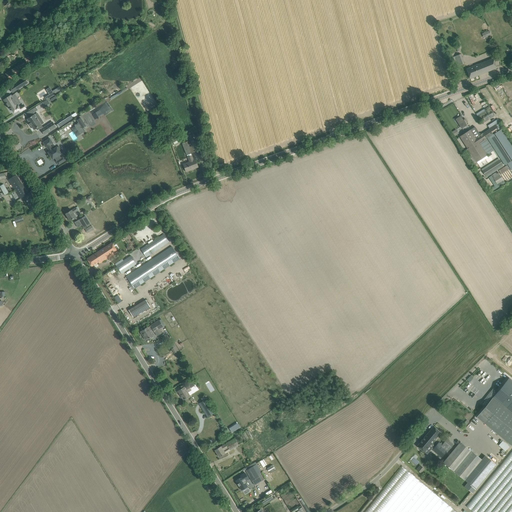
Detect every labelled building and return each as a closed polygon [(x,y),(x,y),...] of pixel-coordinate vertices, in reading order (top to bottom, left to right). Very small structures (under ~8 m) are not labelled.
[(456,59),(454,59),(457,66),(464,63),(461,54),(455,56),(456,59)] [(497,68),(495,63),(493,59),(466,69),(470,79),(497,68)] [(9,72),(6,74),(9,79),(11,81),(14,79),(13,76),(22,70),(19,65),(9,72)] [(24,78),(14,85),(17,90),(27,83),(24,78)] [(473,105),(478,102),(473,93),(468,96),(473,105)] [(7,101),(5,102),(10,109),(12,108),(14,113),(19,109),(20,109),(17,105),(19,105),(21,103),(17,96),(16,97),(14,94),(12,96),(11,95),(6,99),(7,101)] [(95,120),(113,110),(109,104),(92,113),(95,120)] [(36,107),(25,114),(28,119),(27,119),(30,123),(29,124),(30,124),(31,126),(30,126),(31,126),(34,130),(36,128),(37,130),(41,128),(42,129),(41,129),(45,135),(56,127),(52,122),(43,128),(41,125),(42,125),(41,125),(43,123),(37,114),(35,115),(35,114),(34,113),(38,110),(36,107)] [(72,115),(57,125),(59,128),(74,118),(72,115)] [(461,128),(466,125),(460,115),(455,118),(461,128)] [(86,126),(81,118),(77,120),(79,123),(75,125),(76,126),(81,133),(84,131),(83,128),(86,126)] [(497,119),(487,125),(489,127),(499,121),(497,119)] [(470,130),(460,137),(468,149),(465,151),(468,156),(471,154),(476,162),(487,155),(488,157),(492,154),(491,152),(492,152),(493,151),(486,139),(487,138),(505,165),(507,164),(511,170),(511,169),(511,163),(493,134),(489,136),(486,131),(479,135),(474,127),(470,130)] [(496,133),(511,158),(511,149),(500,130),(496,133)] [(57,148),(57,147),(53,149),(52,147),(52,148),(50,145),(53,144),(50,138),(43,143),(47,148),(47,147),(49,150),(47,151),(53,159),(55,157),(57,161),(56,161),(59,165),(65,160),(63,157),(61,158),(59,155),(61,154),(61,153),(62,152),(59,147),(57,148)] [(67,148),(72,145),(69,139),(64,142),(67,148)] [(190,141),(182,144),(187,155),(194,152),(190,141)] [(198,167),(196,162),(195,160),(194,161),(192,156),(188,158),(190,162),(184,165),(186,172),(191,170),(190,169),(197,166),(198,167)] [(499,160),(482,171),(485,176),(502,165),(499,160)] [(23,185),(22,184),(16,175),(10,179),(11,180),(10,181),(15,190),(23,185)] [(9,192),(6,188),(5,185),(0,187),(5,195),(7,194),(9,192)] [(21,198),(24,196),(28,194),(23,185),(15,190),(21,198)] [(70,221),(74,218),(76,217),(74,213),(78,211),(76,208),(66,214),(70,221)] [(86,216),(79,220),(85,228),(91,224),(86,216)] [(161,247),(169,242),(164,235),(152,243),(150,240),(135,251),(136,253),(124,261),(121,258),(114,262),(122,273),(126,270),(161,247)] [(95,254),(87,259),(92,266),(99,262),(100,263),(118,252),(112,243),(95,254)] [(172,247),(127,276),(134,288),(179,258),(172,247)] [(137,315),(150,307),(146,300),(129,310),(133,317),(137,315)] [(146,340),(150,337),(153,336),(149,331),(152,329),(155,332),(163,327),(159,320),(141,332),(142,332),(144,336),(146,340)] [(485,407),(477,417),(511,445),(511,444),(511,380),(509,378),(498,392),(493,397),(487,405),(485,407)] [(181,390),(178,391),(179,392),(179,391),(180,393),(183,399),(184,399),(185,399),(186,398),(187,399),(190,397),(190,396),(188,392),(191,390),(190,389),(188,386),(185,388),(183,385),(179,388),(181,390)] [(469,408),(473,403),(458,391),(454,396),(469,408)] [(199,403),(206,414),(212,409),(206,399),(199,403)] [(434,427),(417,446),(421,449),(424,452),(427,449),(429,451),(432,448),(432,449),(441,457),(446,451),(447,452),(454,443),(447,438),(446,440),(442,445),(439,442),(436,446),(432,443),(441,433),(438,430),(434,427)] [(245,431),(241,434),(245,441),(249,439),(245,431)] [(219,448),(215,450),(219,457),(223,454),(239,445),(235,438),(219,448)] [(503,441),(499,445),(505,451),(509,447),(504,443),(505,443),(503,441)] [(460,442),(443,462),(468,483),(465,487),(472,493),(496,465),(485,456),(482,460),(460,442)] [(511,511),(511,450),(467,508),(471,511),(511,511)] [(259,477),(257,475),(262,472),(257,464),(256,464),(255,462),(245,468),(245,469),(244,469),(245,471),(246,470),(246,471),(252,481),(259,477)] [(416,470),(421,473),(424,468),(419,465),(416,470)] [(457,511),(401,467),(365,511),(457,511)] [(242,490),(246,487),(248,486),(245,482),(249,479),(247,476),(245,476),(244,474),(241,476),(242,477),(236,481),(242,490)] [(262,503),(263,506),(274,499),(272,496),(262,503)]
